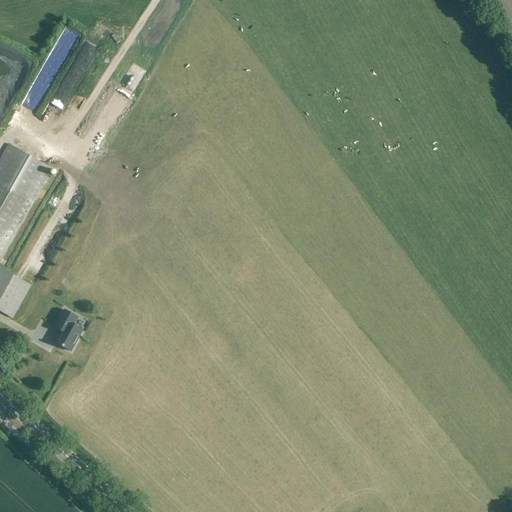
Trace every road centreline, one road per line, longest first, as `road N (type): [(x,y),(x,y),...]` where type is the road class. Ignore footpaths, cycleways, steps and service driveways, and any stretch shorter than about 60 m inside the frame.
road 1 (track): [(155,0),(60,147)]
road 2 (secondary): [(125,511),(0,394)]
